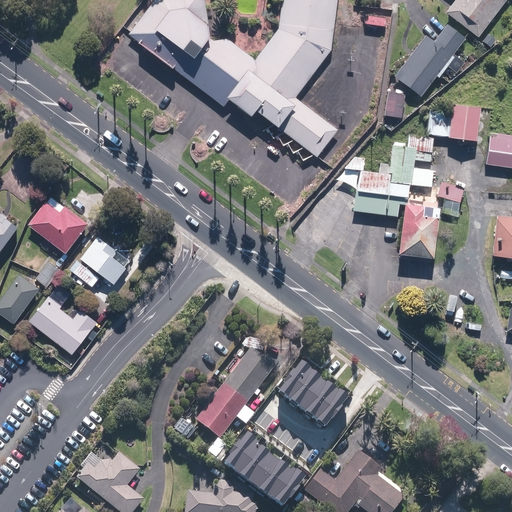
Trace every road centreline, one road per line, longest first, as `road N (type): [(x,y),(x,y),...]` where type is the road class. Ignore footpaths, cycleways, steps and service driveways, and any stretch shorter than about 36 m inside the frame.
road 1 (secondary): [(0,62),(511,450)]
road 2 (unknown): [(363,139),(170,0)]
